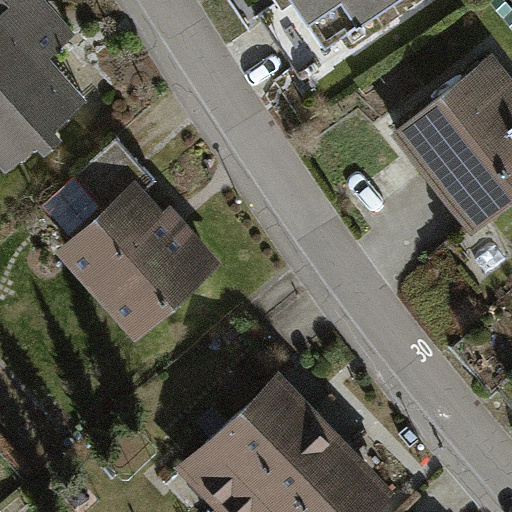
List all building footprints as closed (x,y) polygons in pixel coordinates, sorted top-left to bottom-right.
[(77,32),(48,0),(0,0),(0,160),(5,167),(86,96),(50,55),(77,32)] [(390,0),(298,0),(327,42),(390,0)] [(511,67),(499,49),(392,124),(468,231),(511,199),(511,67)] [(53,239),(129,331),(219,257),(122,140),(54,196),(75,221),(53,239)] [(375,511),(401,490),(291,367),(183,463),(226,511),(375,511)]
